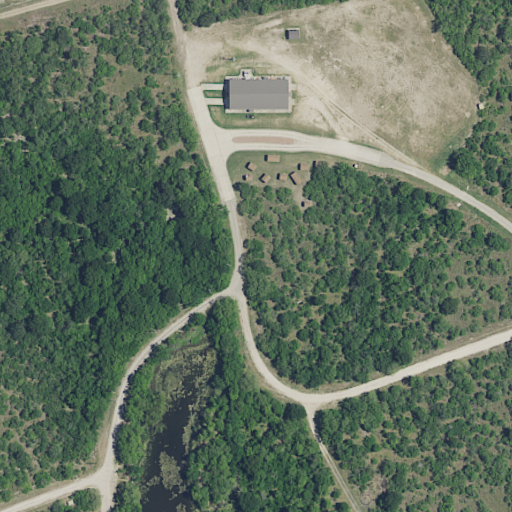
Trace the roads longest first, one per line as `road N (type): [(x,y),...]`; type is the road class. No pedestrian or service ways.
road 1 (track): [(173,0),(208,136),(239,211),(239,284),(133,372),(118,413),(107,511)]
road 2 (residential): [(511,334),(315,405),(266,375),(249,340),(239,284)]
